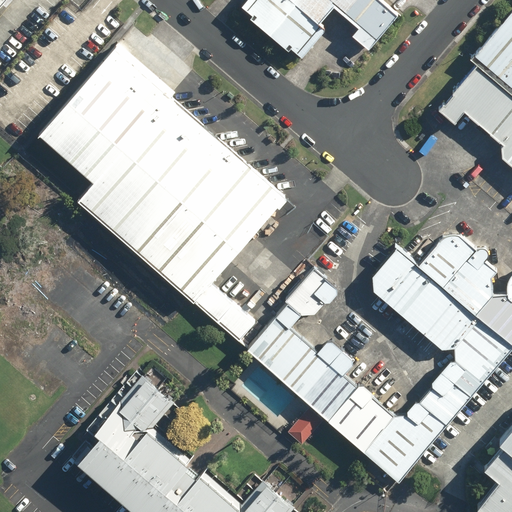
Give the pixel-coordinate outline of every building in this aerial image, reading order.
[(295,48),(306,57),(327,33),(327,32),(328,32),(328,31),(328,30),(328,29),(328,28),(328,27),(327,26),(324,24),(338,7),(362,28),(356,35),(373,49),(402,15),(384,0),(250,0),(245,6),(256,15),(254,18),(292,51),(295,48)] [(511,7),(472,55),(511,89),(511,7)] [(78,195),(240,337),(256,320),(210,280),(285,195),(114,42),(39,128),(94,177),(78,195)] [(511,91),(477,61),(439,104),(456,119),(465,108),(504,140),(502,142),(503,154),(511,161),(511,91)] [(419,261),(511,341),(511,272),(511,273),(510,276),(509,279),(509,282),(509,290),(494,290),(493,274),(498,268),(486,257),(489,253),(489,252),(489,251),(490,250),(490,249),(490,248),(490,247),(489,247),(489,246),(488,245),(488,244),(487,244),(486,244),(485,243),(484,243),(483,243),(482,243),(481,244),(480,244),(479,245),(478,245),(478,246),(461,232),(460,231),(459,231),(457,230),(456,230),(454,230),(452,230),(451,230),(449,231),(447,232),(446,232),(444,233),(443,235),(442,236),(419,261)] [(400,479),(511,348),(511,342),(397,245),(373,271),(374,286),(443,345),(456,344),(456,357),(452,357),(433,378),(433,384),(420,398),(417,398),(408,407),(408,411),(395,413),(344,372),(354,360),(353,355),(333,337),(328,337),(318,348),(289,324),(302,311),(315,311),(325,299),(330,298),(338,289),(338,285),(314,264),(285,297),(288,299),(248,345),(400,479)] [(250,290),(242,299),(258,314),(267,306),(250,290)] [(82,454),(148,511),(288,511),(294,506),(263,479),(241,504),(203,470),(196,479),(183,468),(191,459),(153,426),(174,401),(142,373),(95,426),(101,432),(82,454)] [(288,430),(303,442),(323,419),(308,407),(288,430)] [(511,511),(511,424),(500,438),(505,442),(486,465),(500,477),(478,502),(489,511),(511,511)]
